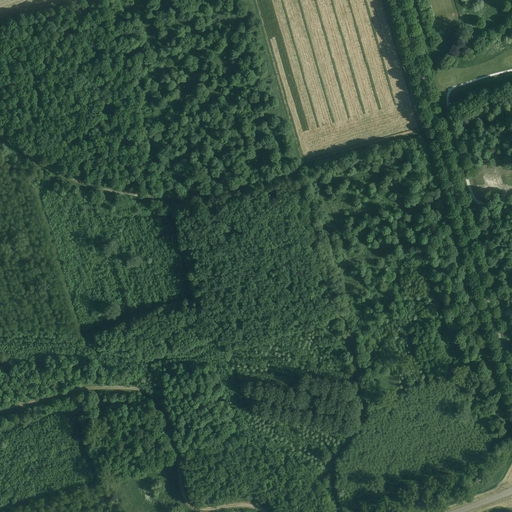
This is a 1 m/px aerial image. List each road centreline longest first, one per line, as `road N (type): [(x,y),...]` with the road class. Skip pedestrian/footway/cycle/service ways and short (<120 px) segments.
road 1 (tertiary): [(511,379),(401,0)]
road 2 (track): [(261,511),(194,507),(184,497),(165,413),(149,393),(96,388),(0,411)]
